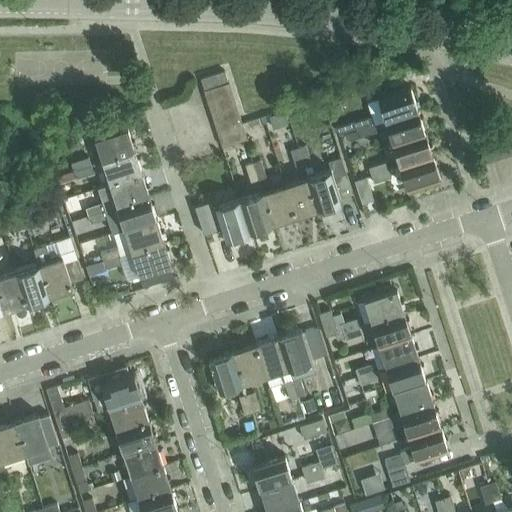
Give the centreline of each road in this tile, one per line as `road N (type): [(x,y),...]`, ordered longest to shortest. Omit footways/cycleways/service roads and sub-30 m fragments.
road 1 (unclassified): [(511,50),(318,13),(0,3)]
road 2 (residential): [(215,306),(488,219)]
road 3 (residential): [(215,306),(151,110)]
road 4 (residential): [(164,324),(223,511)]
road 5 (residential): [(0,375),(164,324)]
